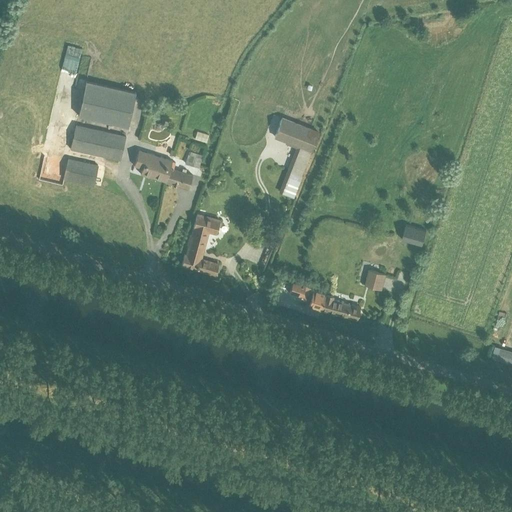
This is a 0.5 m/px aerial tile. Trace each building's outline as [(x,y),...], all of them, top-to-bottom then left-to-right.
[(10,79),(19,80),(21,63),(11,63),(10,79)] [(36,74),(28,73),(27,90),(24,90),(23,101),(35,101),(36,74)] [(88,86),(78,119),(128,132),(137,100),(88,86)] [(283,194),(292,197),(318,132),(285,119),(276,141),(300,151),(283,194)] [(71,148),(121,161),(127,138),(77,125),(71,148)] [(197,140),(200,132),(189,128),(186,137),(197,140)] [(62,176),(90,183),(95,165),(67,158),(62,176)] [(135,161),(131,172),(189,190),(193,179),(172,173),(175,164),(157,158),(155,168),(135,161)] [(202,212),(184,270),(218,281),(222,267),(202,261),(211,229),(223,233),(227,220),(202,212)] [(423,246),(426,231),(405,226),(402,240),(423,246)] [(379,288),(383,273),(368,269),(364,283),(379,288)] [(336,298),(336,296),(296,282),(292,292),(315,300),(312,308),(357,323),(363,308),(336,298)]
